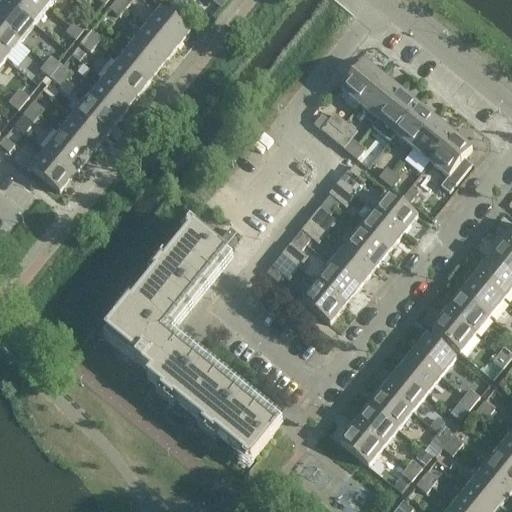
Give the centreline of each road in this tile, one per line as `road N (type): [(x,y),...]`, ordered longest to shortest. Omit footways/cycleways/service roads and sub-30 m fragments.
road 1 (residential): [(511,154),(323,385),(242,328),(236,302),(323,189),(322,165),(298,143),(296,122),(386,8)]
road 2 (residential): [(511,108),(386,8)]
